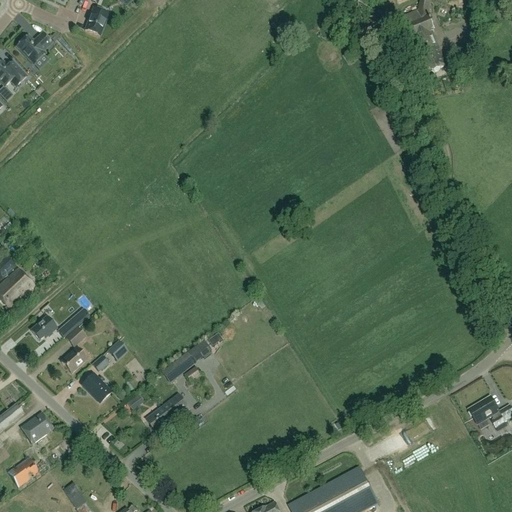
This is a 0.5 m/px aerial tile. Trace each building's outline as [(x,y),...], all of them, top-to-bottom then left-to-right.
[(80,8),(75,6),(72,14),(82,17),(87,2),(82,0),(80,8)] [(420,0),(420,2),(416,13),(403,18),(419,59),(425,57),(439,51),(432,33),(434,32),(430,20),(429,21),(429,7),(430,7),(431,4),(432,0),(420,0)] [(395,12),(387,5),(377,10),(376,21),(385,27),(395,23),(395,12)] [(84,32),(99,38),(108,16),(93,10),(84,32)] [(364,42),(374,38),(366,20),(356,24),(364,42)] [(42,36),(33,44),(28,38),(17,48),(33,66),(44,55),(42,53),(51,45),(42,36)] [(425,57),(419,59),(426,75),(431,73),(434,74),(439,72),(440,69),(446,67),(439,51),(425,57)] [(75,65),(66,55),(57,64),(66,73),(75,65)] [(0,64),(0,83),(4,88),(10,82),(16,88),(26,78),(13,64),(8,69),(1,63),(0,64)] [(0,277),(2,280),(16,268),(6,257),(0,262),(0,277)] [(17,270),(0,287),(0,302),(8,311),(34,287),(17,270)] [(83,310),(73,319),(57,333),(63,340),(89,318),(83,310)] [(45,340),(57,330),(46,318),(30,332),(39,342),(44,338),(45,340)] [(86,338),(78,329),(65,340),(74,350),(86,338)] [(222,341),(218,335),(208,342),(212,348),(222,341)] [(5,351),(14,346),(10,341),(2,347),(5,351)] [(128,351),(120,342),(117,344),(108,352),(117,363),(126,355),(125,354),(128,351)] [(174,357),(183,350),(181,347),(172,353),(174,357)] [(61,363),(71,375),(87,361),(76,349),(61,363)] [(195,365),(188,355),(162,374),(170,384),(195,365)] [(109,365),(102,357),(91,366),(98,374),(109,365)] [(202,377),(196,368),(184,376),(191,385),(202,377)] [(93,376),(82,387),(100,405),(111,394),(93,376)] [(217,403),(225,399),(222,394),(214,397),(217,403)] [(139,396),(127,405),(133,412),(144,404),(139,396)] [(162,410),(146,422),(156,435),(172,423),(173,423),(190,411),(179,396),(162,409),(162,410)] [(511,411),(509,406),(498,413),(490,398),(468,411),(477,426),(492,417),(494,421),(491,422),(495,430),(496,430),(498,432),(508,427),(506,423),(511,419),(511,411)] [(0,418),(0,448),(3,447),(0,443),(0,433),(23,416),(16,406),(0,418)] [(26,415),(33,412),(31,406),(23,409),(26,415)] [(32,446),(53,431),(42,414),(20,430),(32,446)] [(420,437),(426,435),(421,423),(415,425),(420,437)] [(41,477),(39,475),(28,459),(7,474),(18,490),(34,478),(36,481),(41,477)] [(287,506),(289,511),(364,511),(379,505),(359,468),(287,506)] [(90,511),(86,504),(73,484),(63,492),(77,511),(90,511)]
